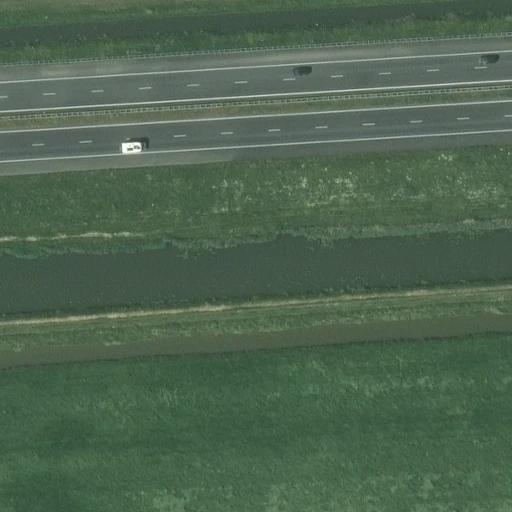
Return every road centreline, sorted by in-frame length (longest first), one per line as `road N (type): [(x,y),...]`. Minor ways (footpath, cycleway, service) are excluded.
road 1 (motorway): [(0,148),(511,116)]
road 2 (motorway): [(511,67),(0,98)]
